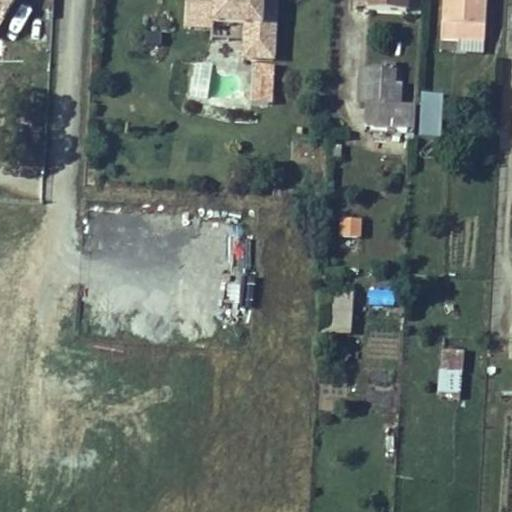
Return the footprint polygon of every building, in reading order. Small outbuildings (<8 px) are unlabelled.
[(0,0),(0,21),(12,0),(0,0)] [(271,59),(274,0),(183,0),(182,27),(210,28),(210,23),(243,25),(242,40),(241,57),(271,59)] [(443,0),(442,35),(488,37),(489,0),(443,0)] [(487,52),(488,37),(442,35),(441,50),(487,52)] [(416,115),(417,103),(396,102),(397,72),(370,70),(367,127),(415,130),(416,115)] [(417,103),(416,115),(415,130),(415,137),(435,138),(437,95),(417,94),(417,103)] [(360,220),(340,219),(339,237),(360,238),(360,220)] [(392,306),(392,290),(368,291),(368,306),(392,306)] [(351,334),(352,293),(325,292),(324,334),(351,334)] [(439,390),(459,392),(464,344),(444,342),(439,390)] [(368,345),(366,376),(391,378),(393,347),(368,345)]
